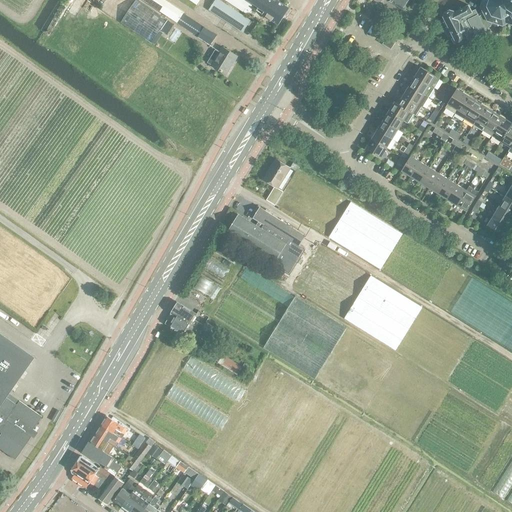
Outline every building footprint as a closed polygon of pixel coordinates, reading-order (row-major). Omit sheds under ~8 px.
[(152,43),(168,20),(138,0),(135,0),(121,22),(152,43)] [(143,0),(178,22),(185,11),(167,0),(143,0)] [(218,0),(211,11),(218,15),(242,32),(250,20),(220,0),(218,0)] [(244,0),(226,0),(249,15),(254,7),(244,0)] [(246,0),(264,11),(262,14),(278,25),(289,9),(275,0),(246,0)] [(388,0),(402,9),(408,0),(388,0)] [(511,0),(481,0),(479,4),(483,10),(476,13),(483,28),(494,23),(498,25),(501,23),(504,24),(507,22),(508,25),(511,22),(511,0)] [(467,37),(483,28),(476,13),(473,8),(470,10),(466,2),(452,10),(448,7),(442,11),(441,15),(446,24),(443,29),(446,34),(452,35),(456,43),(466,39),(467,37)] [(178,22),(178,23),(211,44),(217,35),(184,13),(178,22)] [(383,45),(391,50),(395,43),(387,38),(383,45)] [(216,49),(207,62),(227,74),(238,56),(223,47),(220,52),(216,49)] [(434,88),(440,79),(421,67),(415,76),(430,86),(434,88)] [(410,86),(424,95),(425,95),(430,86),(415,76),(410,86)] [(445,95),(448,97),(452,92),(455,87),(451,85),(445,95)] [(424,95),(410,86),(404,95),(423,107),(429,97),(425,95),(424,95)] [(455,112),(467,94),(457,89),(446,107),(455,112)] [(467,94),(455,112),(465,118),(476,100),(467,94)] [(413,114),(414,114),(417,116),(423,107),(404,95),(398,104),(410,111),(410,112),(413,114)] [(476,100),(465,118),(474,124),(485,106),(476,100)] [(413,114),(410,112),(410,111),(398,104),(395,102),(389,111),(404,121),(408,123),(414,114),(413,114)] [(485,106),(474,124),(483,129),(494,111),(485,106)] [(389,111),(383,121),(398,130),(404,121),(389,111)] [(494,111),(483,129),(492,135),(503,117),(494,111)] [(511,122),(503,117),(492,135),(501,141),(503,137),(504,138),(511,126),(511,127),(511,125),(511,122)] [(418,129),(423,132),(428,123),(424,120),(418,129)] [(383,121),(378,130),(393,139),(398,130),(383,121)] [(503,137),(501,141),(511,147),(511,144),(511,127),(511,126),(504,138),(503,137)] [(378,130),(372,139),(387,148),(393,139),(378,130)] [(387,152),(386,151),(387,148),(372,139),(366,149),(381,158),(382,157),(384,158),(386,157),(388,155),(387,152)] [(493,154),(491,158),(500,164),(503,160),(493,154)] [(412,176),(421,162),(411,156),(402,171),(412,176)] [(264,179),(276,187),(268,200),(275,205),(284,191),(278,188),(291,168),(276,159),(264,179)] [(503,160),(500,164),(509,169),(511,165),(503,160)] [(421,162),(412,176),(421,182),(430,167),(421,162)] [(430,167),(421,182),(430,188),(439,173),(430,167)] [(484,175),(488,178),(491,173),(481,167),(477,173),(483,177),(484,175)] [(439,173),(430,188),(439,193),(448,179),(439,173)] [(448,179),(439,193),(448,199),(457,184),(448,179)] [(457,184),(448,199),(457,205),(467,190),(457,184)] [(469,186),(467,190),(457,205),(467,211),(479,192),(469,186)] [(500,206),(511,213),(511,200),(505,196),(500,206)] [(494,215),(509,224),(511,218),(511,213),(500,206),(494,215)] [(257,220),(255,224),(237,214),(227,231),(273,259),(270,264),(288,275),(304,249),(297,245),(304,235),(260,207),(253,217),(257,220)] [(509,224),(494,215),(488,224),(503,233),(509,224)] [(347,314),(372,275),(322,243),(307,266),(320,275),(321,273),(319,272),(321,269),(326,272),(328,269),(330,270),(333,264),(338,267),(340,264),(358,275),(348,291),(350,293),(347,297),(349,299),(346,303),(344,302),(342,305),(346,307),(343,312),(347,314)] [(217,251),(230,257),(233,252),(220,246),(217,251)] [(222,277),(229,267),(211,256),(205,265),(222,277)] [(194,286),(215,298),(222,285),(201,274),(194,286)] [(179,301),(172,311),(200,330),(204,325),(194,319),(197,314),(179,301)] [(198,335),(201,331),(200,330),(172,311),(165,321),(184,334),(188,329),(198,335)] [(207,321),(205,324),(204,325),(200,330),(201,331),(217,342),(223,333),(207,321)] [(0,432),(0,448),(15,459),(31,436),(29,434),(41,416),(19,400),(16,404),(5,396),(34,356),(0,332),(0,432)] [(243,366),(224,354),(225,353),(208,342),(202,351),(238,374),(240,371),(250,377),(255,369),(245,363),(243,366)] [(446,389),(416,442),(470,472),(500,419),(446,389)] [(107,416),(101,425),(114,433),(122,438),(125,434),(128,429),(108,416),(107,416)] [(101,425),(96,434),(110,443),(115,446),(117,447),(122,438),(114,433),(101,425)] [(133,443),(139,447),(146,436),(140,432),(133,443)] [(96,434),(90,443),(110,455),(112,450),(115,446),(110,443),(96,434)] [(150,438),(140,450),(145,453),(153,442),(154,443),(156,442),(150,438)] [(148,452),(157,458),(158,459),(160,455),(159,455),(163,449),(154,444),(154,443),(153,442),(145,453),(146,454),(148,452)] [(85,451),(100,461),(101,462),(105,465),(106,463),(108,464),(105,468),(111,472),(115,475),(116,476),(118,472),(123,475),(126,470),(121,467),(121,466),(115,463),(117,459),(110,455),(90,443),(85,451)] [(164,450),(163,449),(159,455),(160,455),(169,461),(173,455),(164,449),(164,450)] [(140,450),(134,457),(141,461),(146,454),(145,453),(140,450)] [(129,455),(124,463),(134,470),(141,461),(134,457),(134,458),(129,455)] [(169,461),(176,466),(180,460),(173,455),(169,461)] [(91,482),(94,484),(97,486),(101,481),(104,482),(107,479),(111,472),(105,468),(102,466),(100,468),(82,456),(71,472),(75,475),(73,478),(87,488),(91,482)] [(180,461),(180,460),(176,466),(174,470),(172,473),(175,476),(182,467),(186,470),(187,471),(190,467),(181,460),(180,461)] [(199,473),(190,467),(187,471),(186,470),(185,472),(196,479),(199,473)] [(141,482),(145,485),(150,477),(146,474),(141,482)] [(99,497),(108,504),(124,482),(116,476),(115,475),(99,497)] [(187,475),(182,484),(189,488),(194,479),(187,475)] [(136,487),(132,484),(134,481),(130,478),(114,500),(122,505),(136,487)] [(205,484),(212,489),(215,484),(208,479),(205,484)] [(149,488),(154,491),(159,483),(155,480),(149,488)] [(99,490),(104,482),(101,481),(97,486),(96,488),(99,490)] [(122,505),(130,511),(144,493),(140,491),(142,487),(138,484),(136,487),(122,505)] [(212,489),(220,495),(224,490),(215,484),(212,489)] [(144,493),(130,511),(131,511),(142,511),(152,499),(148,496),(151,493),(146,490),(144,493)] [(232,496),(224,490),(220,495),(218,498),(226,504),(232,496)] [(155,511),(159,507),(160,506),(156,503),(159,499),(154,495),(152,499),(142,511),(155,511)] [(243,503),(232,496),(226,504),(229,506),(231,503),(239,509),(243,503)] [(240,509),(244,511),(249,511),(252,509),(244,503),(243,504),(243,503),(239,509),(240,509)]
